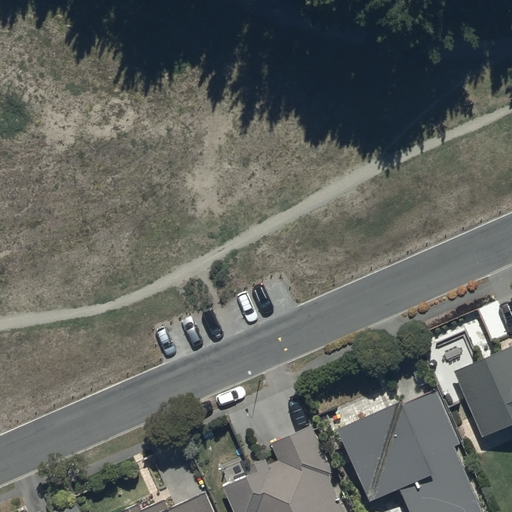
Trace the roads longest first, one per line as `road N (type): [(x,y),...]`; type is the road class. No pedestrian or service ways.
road 1 (tertiary): [(511,238),(0,465)]
road 2 (track): [(280,0),(443,65)]
